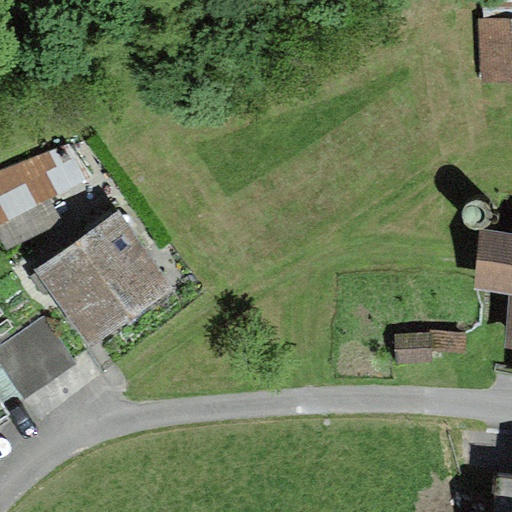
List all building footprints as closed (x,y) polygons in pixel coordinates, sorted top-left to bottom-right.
[(511,23),(481,24),(482,84),(511,83),(511,23)] [(73,148),(0,175),(0,224),(91,182),(73,148)] [(118,216),(30,279),(43,297),(48,294),(87,348),(170,288),(118,216)] [(511,232),(478,229),(472,294),(510,298),(505,351),(511,353),(511,232)] [(45,316),(0,347),(0,360),(28,400),(79,364),(45,316)] [(429,336),(395,337),(396,366),(430,365),(429,336)] [(0,398),(0,423),(12,416),(0,398)]
